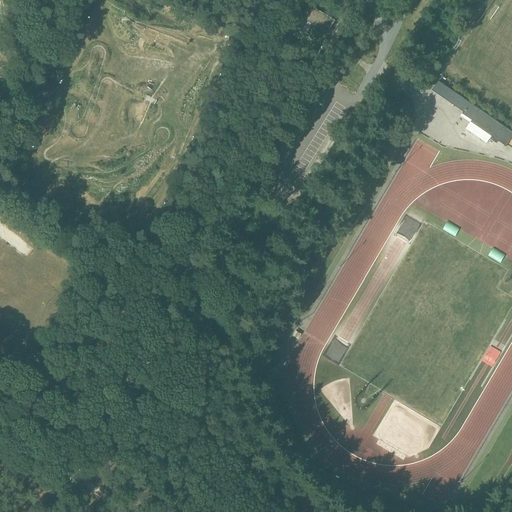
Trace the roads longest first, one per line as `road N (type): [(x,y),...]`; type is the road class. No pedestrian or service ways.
road 1 (unclassified): [(292,204),(382,54)]
road 2 (track): [(0,423),(122,511)]
